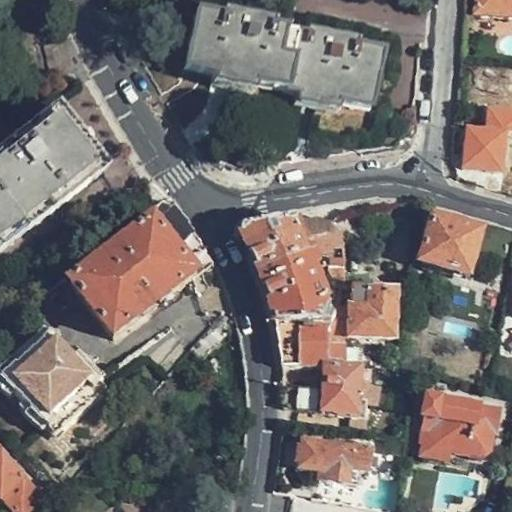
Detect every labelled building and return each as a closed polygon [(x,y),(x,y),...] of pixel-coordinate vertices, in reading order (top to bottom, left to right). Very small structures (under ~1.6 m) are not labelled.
[(511,0),(478,0),(477,15),(511,17),(511,0)] [(370,113),(383,57),(356,50),(358,43),(307,31),(305,39),(271,31),(273,25),(223,13),(221,21),(196,15),(184,73),(370,113)] [(0,249),(98,173),(49,111),(0,148),(0,249)] [(463,183),(502,195),(507,134),(468,130),(463,183)] [(329,337),(336,320),(332,318),(332,313),(326,311),(322,310),(324,308),(327,305),(328,302),(328,298),(325,291),(316,270),(318,267),(314,256),(312,251),(309,251),(304,237),(332,236),(332,223),(316,220),(313,220),(297,222),(267,226),(247,229),(243,236),(242,239),(250,251),(256,265),(265,288),(272,311),(279,346),(282,369),(292,369),(322,370),(323,368),(328,367),(328,348),(329,337)] [(470,277),(479,235),(460,230),(434,222),(422,264),(470,277)] [(116,250),(106,257),(70,286),(113,342),(196,278),(151,223),(116,250)] [(333,249),(345,249),(345,233),(332,223),(332,236),(333,249)] [(511,233),(488,227),(482,258),(511,262),(511,233)] [(312,251),(314,256),(333,255),(333,249),(332,236),(304,237),(309,251),(312,251)] [(100,249),(106,257),(116,250),(109,242),(100,249)] [(328,348),(344,347),(345,337),(368,337),(395,338),(397,303),(397,296),(396,294),(370,292),(370,289),(354,289),(352,310),(340,310),(336,320),(329,337),(328,348)] [(228,303),(187,350),(202,358),(233,321),(228,303)] [(52,324),(44,330),(77,372),(84,367),(77,357),(52,324)] [(97,389),(99,386),(84,367),(77,372),(44,330),(0,363),(54,433),(101,395),(97,389)] [(370,369),(370,348),(344,347),(328,348),(328,367),(353,369),(370,369)] [(84,367),(99,386),(105,382),(84,351),(77,357),(84,367)] [(370,379),(370,369),(353,369),(328,367),(323,368),(322,370),(322,376),(315,376),(314,394),(295,392),(284,391),(284,411),(324,415),(366,419),(367,392),(361,392),(360,379),(370,379)] [(421,457),(449,462),(451,454),(471,457),(477,458),(483,458),(486,457),(490,453),(491,448),(493,436),(496,435),(500,414),(456,405),(428,401),(420,443),(423,444),(421,457)] [(367,471),(369,456),(370,451),(329,446),(303,443),(301,450),(297,450),(295,464),(299,465),(299,471),(318,474),(318,482),(348,486),(351,470),(367,471)] [(44,511),(49,508),(0,453),(0,502),(8,511),(26,511),(32,507),(36,511),(44,511)] [(451,454),(449,462),(448,468),(467,471),(471,457),(451,454)]
